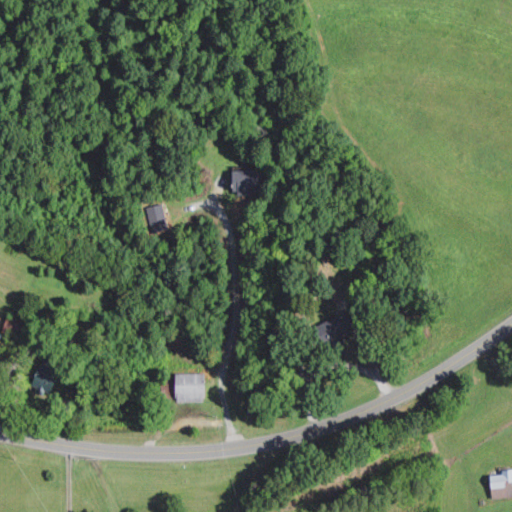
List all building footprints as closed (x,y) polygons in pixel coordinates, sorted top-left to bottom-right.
[(259,170),(234,170),(234,193),(260,193),(259,170)] [(315,326),(325,348),(347,337),(345,334),(360,327),(351,309),(315,326)] [(59,369),(40,363),(32,388),(51,394),(59,369)] [(176,373),(176,402),(206,402),(205,373),(176,373)] [(511,497),(511,469),(503,470),(503,475),(491,475),(492,498),(511,497)]
